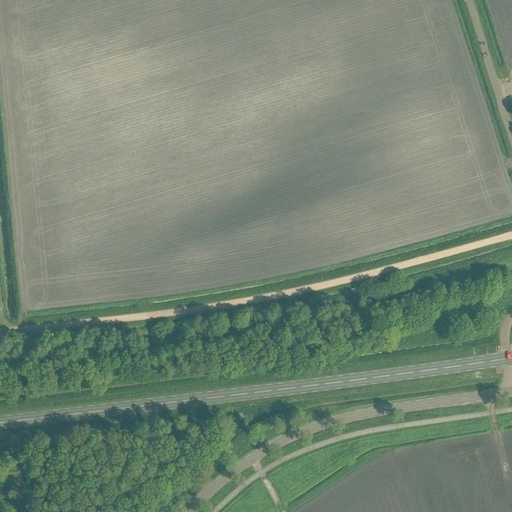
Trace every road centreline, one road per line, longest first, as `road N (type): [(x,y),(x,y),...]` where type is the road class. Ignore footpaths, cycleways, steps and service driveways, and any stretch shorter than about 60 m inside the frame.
road 1 (track): [(511,234),(256,299),(0,332)]
road 2 (primary): [(0,423),(506,359)]
road 3 (tertiary): [(187,511),(242,464),(306,430),(511,392)]
road 4 (residential): [(511,138),(467,0)]
